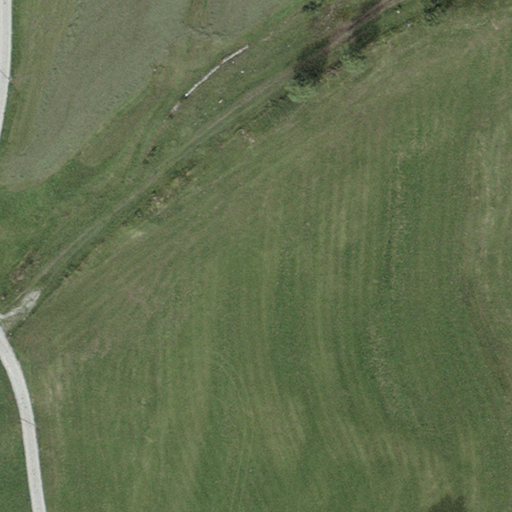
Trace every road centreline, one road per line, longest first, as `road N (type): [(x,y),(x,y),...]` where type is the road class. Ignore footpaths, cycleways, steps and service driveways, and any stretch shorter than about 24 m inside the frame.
road 1 (track): [(397,0),(157,172),(0,312)]
road 2 (track): [(44,511),(30,412),(0,347)]
